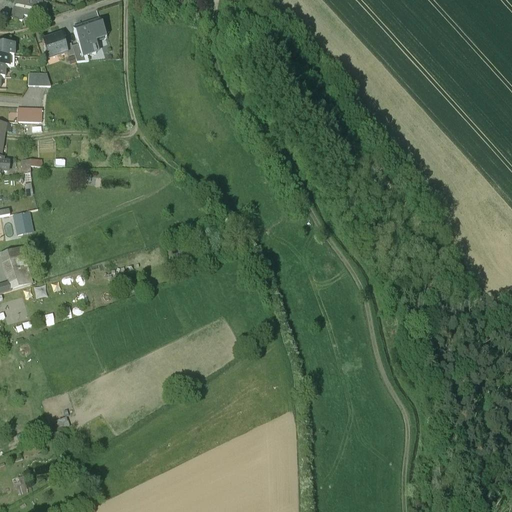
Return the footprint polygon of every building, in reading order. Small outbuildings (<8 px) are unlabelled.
[(36,0),(17,0),(16,6),(15,7),(29,10),(38,12),(41,1),(36,0)] [(29,10),(15,7),(16,6),(13,6),(12,12),(23,15),(27,16),(29,10)] [(23,15),(12,12),(10,18),(22,20),(23,15)] [(100,23),(73,31),(78,45),(82,58),(84,57),(94,54),(94,55),(95,55),(91,42),(104,38),(100,23)] [(61,35),(42,41),(48,58),(57,55),(58,57),(67,54),(65,47),(61,35)] [(12,45),(0,44),(0,55),(11,56),(12,45)] [(70,45),(65,47),(67,54),(67,57),(74,55),(71,47),(70,45)] [(78,45),(71,47),(74,55),(76,63),(84,62),(84,57),(82,58),(78,45)] [(0,55),(0,66),(3,67),(13,67),(13,56),(11,56),(0,55)] [(46,75),(40,75),(40,87),(50,87),(46,75)] [(42,110),(17,109),(16,122),(41,123),(42,110)] [(3,173),(8,173),(10,164),(4,162),(5,159),(0,158),(0,175),(3,176),(3,173)] [(42,168),(42,162),(23,163),(25,173),(31,172),(30,168),(42,168)] [(18,237),(33,234),(29,215),(14,218),(18,237)] [(20,250),(0,256),(2,265),(23,259),(20,250)] [(23,259),(2,265),(8,285),(10,292),(31,285),(23,259)] [(8,285),(0,287),(0,294),(10,292),(8,285)]
